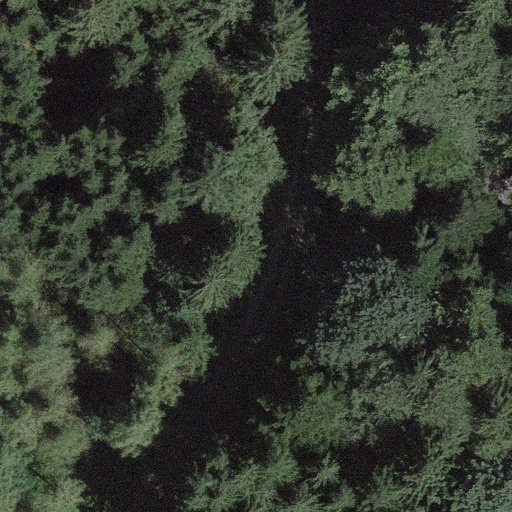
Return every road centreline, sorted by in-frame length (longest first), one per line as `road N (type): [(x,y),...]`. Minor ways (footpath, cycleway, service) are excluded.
road 1 (track): [(140,511),(240,351),(293,242),(312,137),(319,0)]
road 2 (track): [(432,0),(511,191)]
